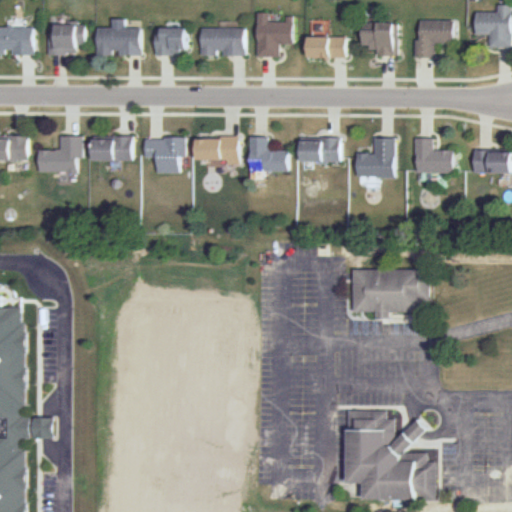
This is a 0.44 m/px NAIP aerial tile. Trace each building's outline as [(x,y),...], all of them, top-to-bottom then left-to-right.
[(480,12),(502,12),(502,5),(511,5),(511,48),(504,48),(493,48),(493,35),(480,35),(480,12)] [(101,27),(115,27),(116,18),(128,18),(128,27),(145,27),(145,55),(136,55),(123,55),(123,51),(116,51),(116,55),(101,55),(101,27)] [(419,58),(419,40),(423,40),(423,19),(458,19),(458,44),(438,44),(438,58),(429,58),(419,58)] [(262,22),(297,22),(297,45),(283,45),(283,57),(271,57),(261,57),(262,22)] [(367,22),(403,22),(403,56),(390,56),(382,56),(382,50),(374,50),(374,45),(367,45),(367,22)] [(53,23),(82,23),(82,25),(90,25),(90,45),(83,45),(83,49),(81,49),(81,53),(72,53),(72,56),(62,56),(53,56),(53,23)] [(0,54),(0,27),(39,27),(38,55),(29,55),(16,55),(16,51),(9,50),(9,55),(0,54)] [(205,28),(249,28),(249,56),(239,56),(227,56),(227,51),(219,51),(219,57),(205,56),(205,28)] [(159,29),(192,29),(192,50),(184,50),(184,56),(167,56),(159,56),(159,29)] [(313,37),(351,37),(351,58),(341,58),(313,58),(313,37)] [(0,136),(22,136),(31,136),(31,160),(0,160),(0,136)] [(96,137),(124,136),(135,136),(136,160),(136,161),(97,161),(97,160),(96,137)] [(42,151),(64,151),(64,138),(71,137),(86,137),(87,159),(80,159),(80,175),(69,175),(69,172),(42,172),(42,151)] [(253,138),(252,172),(291,172),(291,151),(270,150),(270,138),(261,138),(253,138)] [(303,138),(333,138),(344,138),(344,158),(344,162),(303,162),(303,161),(303,138)] [(360,154),(379,154),(379,138),(387,138),(399,138),(399,171),(398,177),(360,177),(360,158),(360,154)] [(148,139),(154,139),(188,140),(188,157),(188,158),(182,158),(182,174),(159,173),(159,158),(148,158),(148,156),(148,139)] [(200,139),(231,139),(241,139),(241,164),(200,164),(200,139)] [(419,139),(429,139),(437,139),(437,150),(458,150),(458,173),(419,172),(419,171),(419,139)] [(478,149),(484,149),(511,149),(511,172),(478,173),(478,171),(478,149)] [(358,267),(357,310),(381,311),(381,316),(396,316),(396,311),(427,311),(427,298),(434,298),(434,268),(358,267)] [(0,511),(23,511),(33,307),(0,306),(0,511)] [(354,411),(353,482),(370,483),(370,498),(441,499),(442,452),(410,451),(428,434),(434,429),(424,418),(418,424),(399,442),(400,420),(389,420),(389,412),(354,411)] [(35,437),(56,437),(56,417),(35,416),(35,437)]
